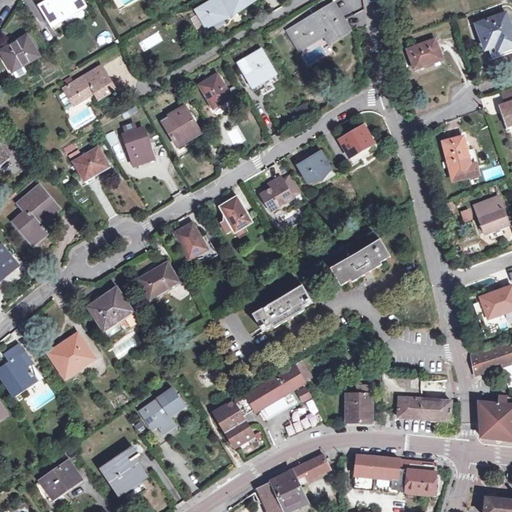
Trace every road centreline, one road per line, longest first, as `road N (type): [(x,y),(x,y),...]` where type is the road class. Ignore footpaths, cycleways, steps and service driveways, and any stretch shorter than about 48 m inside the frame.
road 1 (residential): [(135,233),(312,133),(334,112),(386,94)]
road 2 (tertiary): [(200,511),(269,462),(335,438),(468,450)]
road 3 (residential): [(228,319),(249,354),(335,303),(358,301),(383,335),(408,350),(458,353)]
road 4 (unknown): [(160,93),(303,0)]
road 5 (tertiary): [(406,139),(443,283)]
